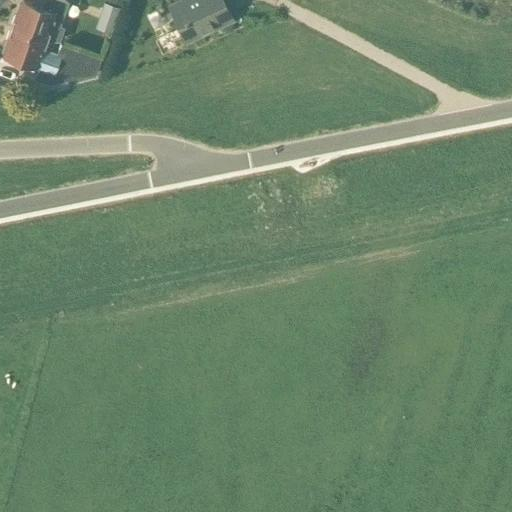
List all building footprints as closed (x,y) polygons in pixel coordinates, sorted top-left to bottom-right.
[(22,0),(13,26),(46,38),(52,40),(58,40),(59,40),(64,27),(60,26),(68,0),(70,0),(78,3),(78,0),(45,0),(43,7),(22,0)] [(180,0),(170,5),(188,42),(233,20),(223,0),(180,0)] [(120,8),(104,3),(97,27),(112,31),(120,8)] [(43,48),(46,38),(13,26),(4,51),(44,65),(39,79),(51,83),(96,73),(102,58),(61,43),(57,54),(43,48)] [(13,92),(0,86),(0,101),(9,102),(13,92)]
